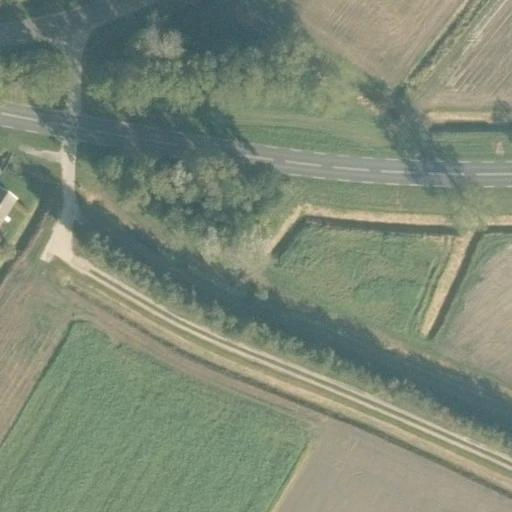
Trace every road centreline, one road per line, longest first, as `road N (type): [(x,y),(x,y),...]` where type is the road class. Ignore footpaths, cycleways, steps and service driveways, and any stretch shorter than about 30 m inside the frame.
road 1 (track): [(58,248),(179,323),(511,466)]
road 2 (track): [(66,206),(109,243),(213,304),(511,433)]
road 3 (primary): [(180,146),(358,170),(511,175)]
road 4 (unclassified): [(71,127),(58,248)]
